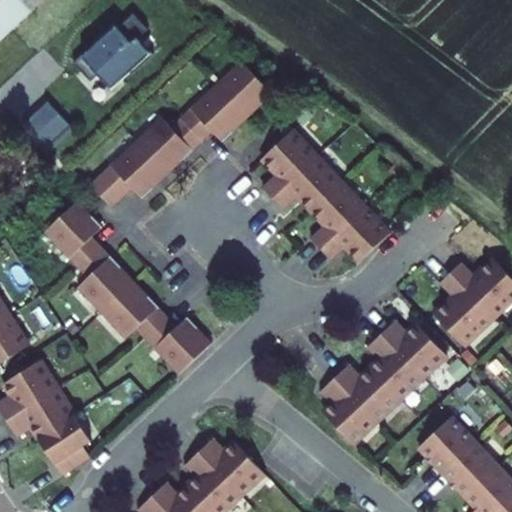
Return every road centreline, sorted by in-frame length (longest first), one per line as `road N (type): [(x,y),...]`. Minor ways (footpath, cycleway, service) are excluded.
road 1 (residential): [(223,364),(398,511)]
road 2 (residential): [(78,511),(111,469),(223,364)]
road 3 (residential): [(286,301),(357,291),(440,214)]
road 4 (residential): [(286,301),(191,206)]
